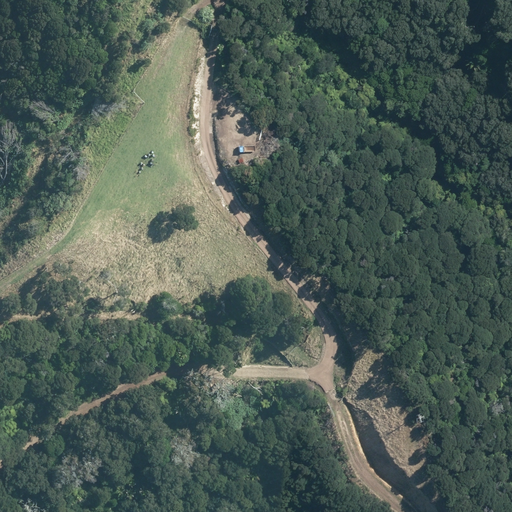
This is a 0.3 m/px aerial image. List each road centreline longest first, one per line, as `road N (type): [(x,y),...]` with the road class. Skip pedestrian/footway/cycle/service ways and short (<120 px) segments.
road 1 (track): [(0,289),(68,246),(126,156),(187,12),(202,0)]
road 2 (track): [(0,311),(231,318),(275,334),(324,374)]
